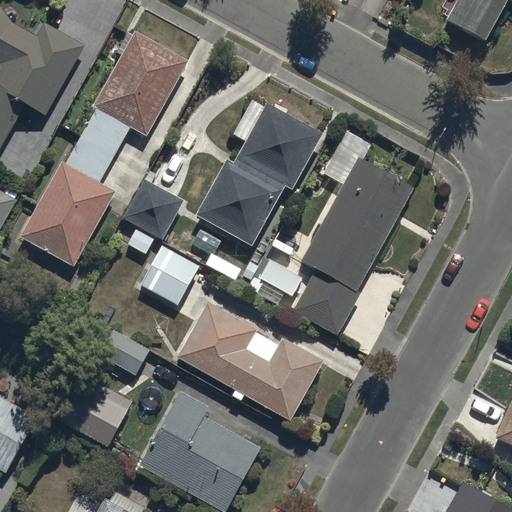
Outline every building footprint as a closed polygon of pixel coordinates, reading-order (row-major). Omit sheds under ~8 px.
[(511,0),(454,0),(443,21),(484,44),(508,0),(511,0)] [(43,116),(83,47),(43,23),(37,36),(11,24),(0,8),(0,147),(24,105),(43,116)] [(134,30),(18,238),(73,268),(115,193),(98,183),(129,128),(146,137),(188,60),(134,30)] [(197,219),(254,251),(321,133),(265,101),(197,219)] [(291,312),(335,336),(415,190),(356,157),(298,262),(314,270),(291,312)] [(141,179),(120,219),(160,241),(183,201),(141,179)] [(0,222),(12,201),(0,193),(0,222)] [(153,240),(125,224),(117,239),(145,255),(153,240)] [(160,246),(139,285),(177,305),(198,266),(160,246)] [(301,279),(262,258),(246,289),(276,305),(283,292),(290,297),(301,279)] [(174,358),(289,421),(321,363),(206,300),(174,358)] [(135,376),(148,350),(119,335),(106,362),(135,376)] [(57,422),(108,448),(131,403),(80,377),(57,422)] [(135,465),(219,511),(224,511),(264,441),(176,392),(135,465)] [(511,393),(493,439),(511,447),(511,393)] [(0,471),(4,474),(36,417),(0,397),(0,471)] [(444,511),(510,511),(461,483),(444,511)] [(95,511),(133,511),(104,496),(95,511)]
